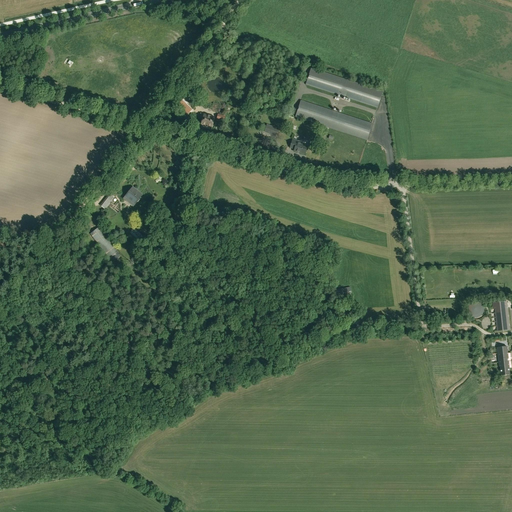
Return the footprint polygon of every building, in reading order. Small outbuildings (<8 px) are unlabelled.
[(377,108),(382,92),(311,68),(306,84),(377,108)] [(191,110),(182,101),(178,105),(188,114),(191,110)] [(367,140),(372,124),(300,101),(295,117),(367,140)] [(211,127),(214,118),(199,114),(199,116),(200,117),(200,119),(202,119),(201,124),(211,127)] [(267,125),(264,132),(275,136),(278,129),(267,125)] [(304,154),(307,145),(297,142),(297,140),(293,139),(290,147),(294,149),(294,151),(304,154)] [(133,188),(131,190),(131,189),(130,190),(127,193),(128,194),(124,199),(133,206),(137,201),(137,202),(140,198),(139,198),(140,197),(140,196),(141,195),(133,188)] [(109,194),(106,198),(104,200),(109,204),(111,202),(115,198),(109,194)] [(99,228),(90,234),(112,262),(120,255),(99,228)] [(331,291),(332,297),(351,294),(350,287),(331,291)] [(469,304),(468,306),(468,308),(468,310),(468,312),(470,314),(471,315),(473,316),(475,316),(477,316),(479,316),(481,315),(482,313),(483,312),(484,310),(484,308),(484,306),(483,304),(481,302),(480,301),(478,300),(476,300),(474,300),(472,301),(470,302),(469,304)] [(495,331),(510,329),(507,301),(492,302),(495,331)] [(507,347),(498,347),(499,366),(500,366),(501,376),(510,375),(507,347)]
